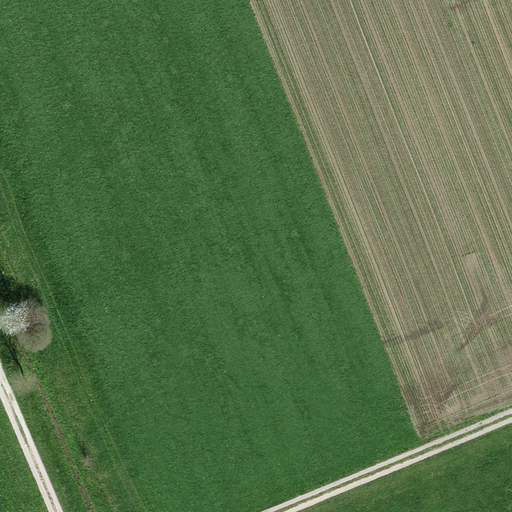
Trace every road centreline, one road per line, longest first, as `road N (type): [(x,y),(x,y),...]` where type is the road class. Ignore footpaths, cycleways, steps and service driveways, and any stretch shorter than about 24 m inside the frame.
road 1 (track): [(280,511),(511,415)]
road 2 (track): [(0,384),(53,511)]
